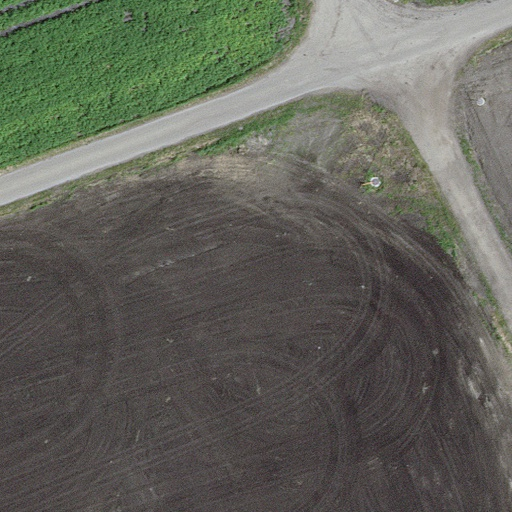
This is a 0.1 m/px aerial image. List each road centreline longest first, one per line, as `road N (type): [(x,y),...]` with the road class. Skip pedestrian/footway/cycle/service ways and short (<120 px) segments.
road 1 (track): [(0,189),(511,8)]
road 2 (track): [(511,293),(355,0)]
